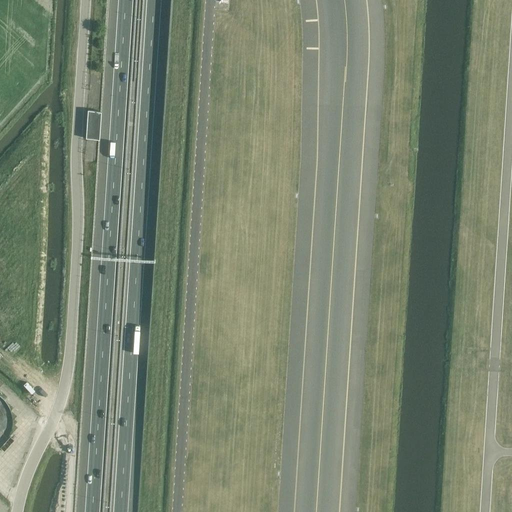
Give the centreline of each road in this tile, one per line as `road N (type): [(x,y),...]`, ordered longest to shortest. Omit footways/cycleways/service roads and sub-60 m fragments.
road 1 (unclassified): [(17,511),(69,359),(85,0)]
road 2 (motorway): [(126,0),(92,511)]
road 3 (motorway): [(121,511),(154,0)]
